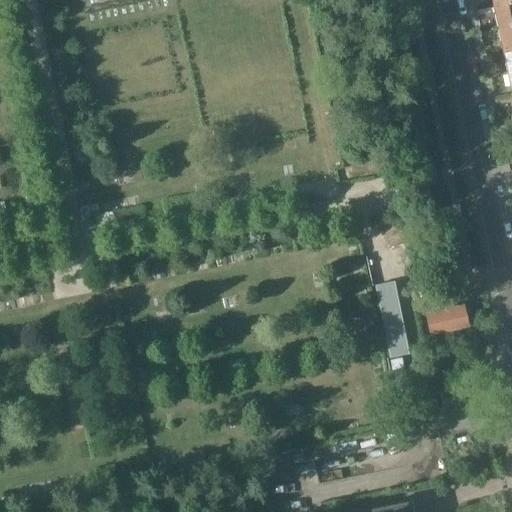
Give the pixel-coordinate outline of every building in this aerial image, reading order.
[(511,1),(493,6),(498,28),(511,25),(511,1)] [(511,25),(498,28),(502,51),(511,48),(511,25)] [(511,48),(502,51),(507,73),(511,72),(511,48)] [(394,280),(376,284),(391,357),(409,353),(394,280)] [(430,314),(427,315),(431,333),(434,333),(467,326),(463,307),(430,314)] [(450,385),(438,387),(442,406),(454,404),(450,385)] [(372,511),(406,511),(404,503),(372,510),(372,511)]
